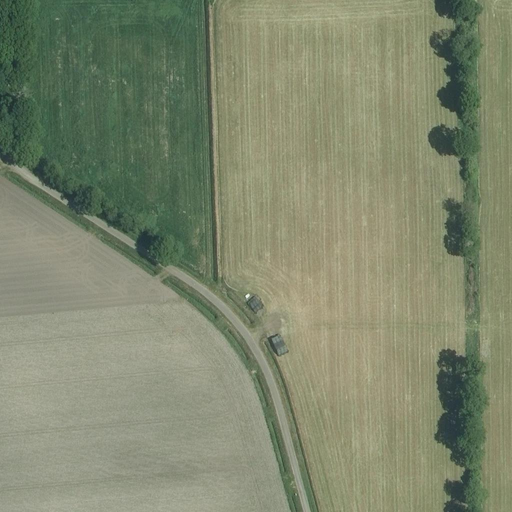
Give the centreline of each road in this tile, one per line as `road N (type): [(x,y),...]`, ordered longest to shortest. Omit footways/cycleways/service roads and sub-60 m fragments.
road 1 (unclassified): [(306,511),(273,388),(229,313),(0,157)]
road 2 (track): [(16,167),(10,0)]
